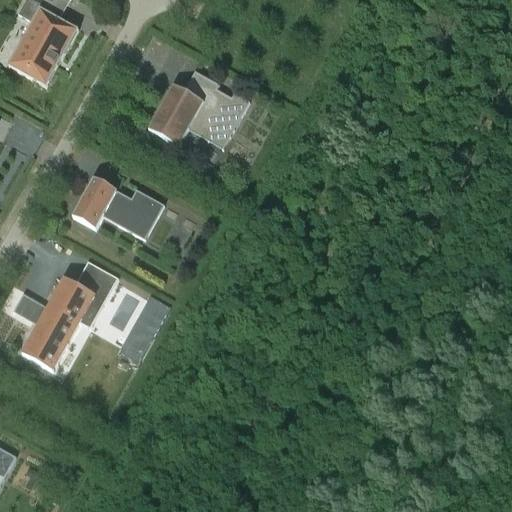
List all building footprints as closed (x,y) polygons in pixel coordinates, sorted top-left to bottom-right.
[(32,26),(8,69),(46,91),(79,33),(59,23),(72,0),(28,0),(18,18),(32,26)] [(148,134),(179,151),(196,121),(230,141),(250,106),(234,97),(232,102),(217,94),(220,89),(195,75),(184,95),(173,89),(148,134)] [(94,182),(72,220),(96,233),(103,220),(145,244),(164,209),(137,194),(132,203),(94,182)] [(65,283),(22,358),(53,376),(95,301),(105,307),(119,283),(88,266),(75,288),(65,283)] [(0,474),(7,478),(16,461),(0,451),(0,474)]
